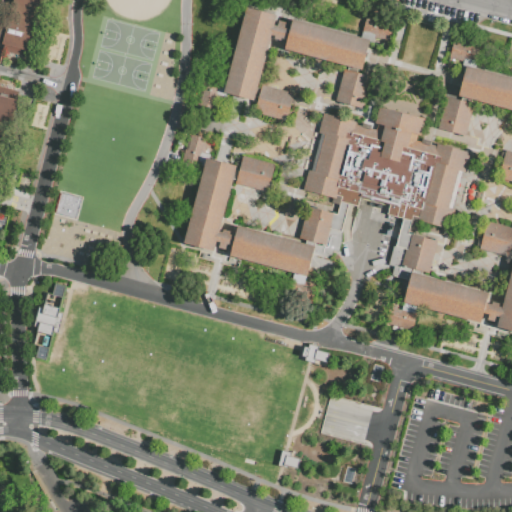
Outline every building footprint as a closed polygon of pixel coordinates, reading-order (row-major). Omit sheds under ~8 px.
[(0,0),(0,20),(7,22),(13,0),(46,0),(32,52),(0,42),(0,94),(20,100),(0,173),(0,0)] [(273,34),(276,23),(278,13),(248,5),(226,83),(205,77),(198,103),(217,108),(221,94),(227,96),(228,92),(259,100),(256,111),(287,120),(295,92),(260,83),(273,34)] [(288,39),(291,28),(294,17),(372,38),(364,69),(374,71),(365,107),(336,100),(346,64),(286,47),(288,39)] [(273,34),(276,23),(280,24),(281,20),(287,22),(286,27),(291,28),(288,39),(273,34)] [(448,56),(475,62),(478,45),(451,40),(448,56)] [(436,127),(445,95),(454,98),(463,66),(511,78),(511,109),(472,99),(463,134),(436,127)] [(324,112),(304,189),(342,199),(341,202),(359,206),(361,196),(391,204),(388,214),(413,221),(413,219),(451,229),(457,209),(453,208),(463,171),(465,172),(471,151),(438,143),(438,146),(417,141),(419,134),(422,134),(426,117),(381,105),(376,122),(379,123),(378,129),(357,124),(358,121),(324,112)] [(511,182),(495,178),(503,148),(511,150),(511,182)] [(220,230),(218,240),(215,250),(185,241),(209,155),(241,165),(244,154),(277,163),(269,191),(234,182),(220,230)] [(233,244),(236,234),(239,223),(296,238),(305,205),(332,212),(324,243),(317,242),(306,282),(318,285),(313,305),(286,298),(291,278),(294,278),(295,273),(230,255),(233,244)] [(511,225),(484,218),(476,246),(511,255),(511,259),(500,306),(497,316),(500,317),(498,326),(511,329),(511,225)] [(220,230),(218,240),(223,241),(222,249),(228,250),(229,243),(233,244),(236,234),(220,230)] [(489,293),(426,276),(436,240),(410,233),(406,248),(404,247),(399,265),(409,268),(399,306),(388,303),(383,322),(410,329),(414,313),(411,312),(414,303),(482,321),(484,312),(487,302),(489,293)] [(55,284),(52,294),(46,292),(43,306),(39,305),(34,324),(39,326),(34,343),(36,356),(45,359),(53,330),(57,331),(62,313),(57,311),(64,286),(55,284)] [(494,305),(495,302),(499,303),(498,305),(500,306),(497,316),(496,315),(495,321),(488,319),(490,314),(484,312),(487,302),(494,305)] [(304,346),(302,354),(306,355),(304,360),(314,363),(315,359),(327,362),(329,352),(317,349),(318,346),(308,343),(308,347),(304,346)] [(298,456),(281,452),(278,464),(296,468),(298,456)]
